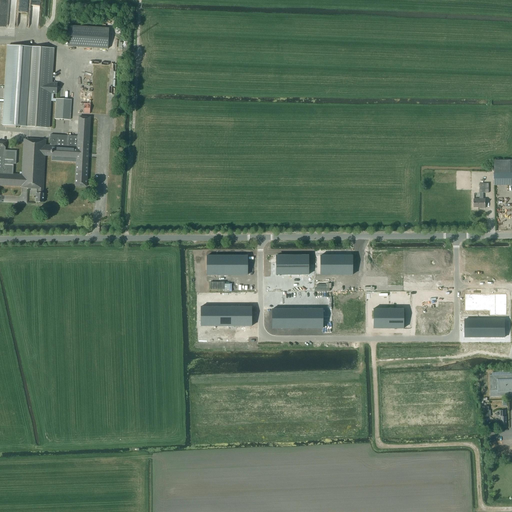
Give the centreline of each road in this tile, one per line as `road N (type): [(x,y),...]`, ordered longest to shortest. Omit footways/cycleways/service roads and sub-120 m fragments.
road 1 (residential): [(260,237),(266,338),(453,339),(456,286)]
road 2 (unclassified): [(260,237),(0,240)]
road 3 (unclassified): [(456,236),(260,237)]
road 4 (unknown): [(0,129),(75,125),(78,58)]
